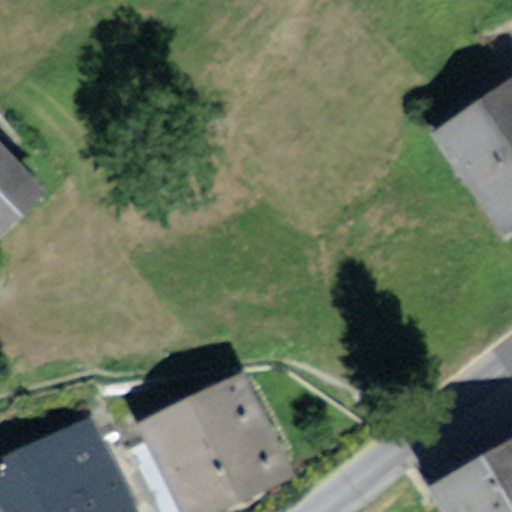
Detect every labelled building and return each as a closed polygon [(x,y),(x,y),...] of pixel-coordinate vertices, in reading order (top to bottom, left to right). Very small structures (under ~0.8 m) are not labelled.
[(511,80),(435,139),(509,237),(511,234),(511,80)] [(0,181),(0,234),(26,213),(0,181)] [(227,379),(139,430),(186,511),(224,511),(284,477),(227,379)] [(139,511),(92,415),(0,450),(0,511),(139,511)] [(511,511),(511,443),(431,489),(443,511),(511,511)]
